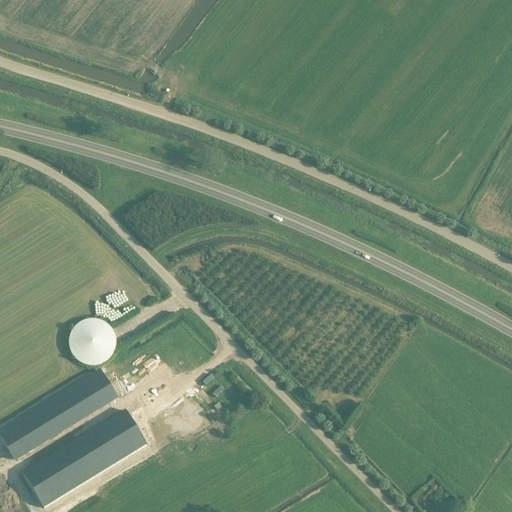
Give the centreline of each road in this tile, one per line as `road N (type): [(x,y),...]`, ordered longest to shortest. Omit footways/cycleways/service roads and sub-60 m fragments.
road 1 (unclassified): [(511,272),(289,162),(153,108),(0,62)]
road 2 (trunk): [(511,332),(354,247),(231,195),(0,127)]
road 3 (unclassified): [(395,511),(92,204),(61,179),(0,152)]
